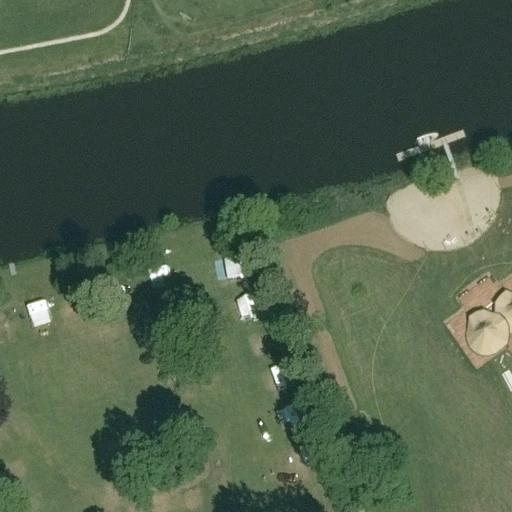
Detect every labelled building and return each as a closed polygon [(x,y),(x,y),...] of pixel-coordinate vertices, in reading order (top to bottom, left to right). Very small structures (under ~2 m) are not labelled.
[(13,319),(0,319),(0,342),(16,341),(13,319)] [(281,402),(293,394),(282,377),(270,384),(281,402)] [(231,468),(214,482),(222,493),(240,479),(231,468)] [(188,500),(192,511),(193,511),(212,505),(207,493),(188,500)] [(27,511),(46,511),(42,500),(25,506),(27,511)]
